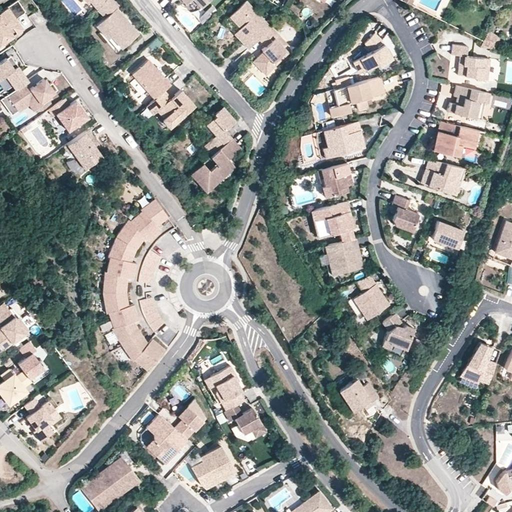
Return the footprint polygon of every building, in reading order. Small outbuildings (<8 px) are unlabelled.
[(0,41),(20,28),(14,18),(22,12),(23,10),(16,0),(14,0),(0,10),(0,41)] [(84,0),(87,2),(89,0),(97,9),(105,0),(84,0)] [(138,33),(116,8),(118,5),(112,0),(105,0),(97,9),(105,17),(95,25),(107,39),(111,35),(121,48),(138,33)] [(270,27),(246,1),(230,16),(240,27),(247,35),(241,41),(248,48),(258,38),(270,27)] [(364,43),(374,32),(365,24),(355,35),(364,43)] [(284,48),(288,45),(271,26),(270,27),(258,38),(265,46),(261,50),(263,52),(253,61),(265,75),(289,53),(284,48)] [(247,35),(240,27),(234,33),(241,41),(247,35)] [(494,48),(501,38),(489,30),(479,47),(494,48)] [(392,58),(381,38),(374,32),(364,43),(372,50),(367,52),(352,61),(358,72),(364,68),(365,70),(377,63),(379,66),(392,58)] [(154,51),(163,42),(156,35),(147,43),(154,51)] [(372,50),(364,43),(363,43),(361,46),(367,52),(372,50)] [(487,80),(490,58),(466,55),(468,45),(453,43),(451,54),(460,55),(458,74),(475,76),(475,78),(487,80)] [(26,79),(8,55),(0,60),(0,75),(3,74),(13,89),(23,81),(26,79)] [(170,84),(148,59),(131,73),(154,98),(163,90),(170,84)] [(354,83),(352,75),(334,79),(336,87),(354,83)] [(384,93),(380,76),(354,83),(336,87),(333,88),(338,105),(328,107),(330,116),(350,111),(348,103),(355,101),(357,109),(367,107),(366,105),(365,98),(370,97),(384,93)] [(51,97),(48,93),(55,88),(50,81),(47,84),(42,77),(28,88),(23,81),(13,89),(5,94),(17,111),(27,103),(32,110),(51,97)] [(488,91),(455,83),(453,93),(458,95),(457,102),(449,100),(446,109),(448,109),(456,111),(473,116),(477,99),(482,100),(485,101),(488,91)] [(194,105),(180,89),(170,98),(163,90),(154,98),(145,106),(152,114),(156,111),(162,105),(169,113),(163,119),(162,119),(169,127),(194,105)] [(17,111),(5,94),(0,98),(0,99),(11,115),(17,111)] [(86,116),(74,100),(68,104),(62,97),(47,108),(52,115),(55,113),(67,129),(86,116)] [(479,117),(482,100),(477,99),(473,116),(479,117)] [(169,113),(162,105),(156,111),(163,119),(169,113)] [(231,137),(224,129),(234,120),(222,106),(214,113),(216,115),(206,124),(215,135),(204,145),(212,154),(231,137)] [(456,111),(448,109),(446,121),(453,123),(456,111)] [(436,134),(433,149),(451,153),(454,142),(459,144),(463,144),(471,146),(475,129),(453,123),(446,121),(442,120),(439,130),(441,131),(440,135),(436,134)] [(325,158),(343,153),(342,150),(345,150),(346,153),(365,148),(358,121),(323,130),(327,147),(323,148),(325,158)] [(93,145),(97,142),(87,127),(65,143),(82,168),(100,155),(93,145)] [(327,147),(323,130),(317,132),(315,139),(320,159),(325,158),(323,148),(327,147)] [(228,159),(225,155),(237,144),(231,137),(212,154),(210,156),(216,164),(209,170),(202,163),(190,173),(206,191),(234,166),(228,159)] [(228,159),(241,148),(237,144),(225,155),(228,159)] [(460,166),(428,158),(424,168),(427,169),(425,175),(422,174),(419,183),(447,192),(452,178),(455,179),(460,166)] [(349,173),(346,163),(317,170),(319,177),(322,176),(324,186),(329,185),(331,195),(346,191),(345,185),(352,183),(350,178),(348,178),(346,173),(349,173)] [(452,178),(447,192),(454,195),(464,167),(460,166),(455,179),(452,178)] [(322,176),(319,177),(324,197),(331,195),(329,185),(324,186),(322,176)] [(408,200),(394,195),(390,204),(393,205),(395,206),(393,212),(391,219),(393,225),(399,227),(410,231),(411,231),(417,214),(404,209),(408,200)] [(431,204),(432,198),(425,196),(423,202),(431,204)] [(124,292),(126,277),(127,277),(133,279),(137,263),(129,261),(134,248),(143,235),(144,236),(148,240),(158,229),(154,226),(153,224),(163,214),(151,197),(137,208),(138,210),(128,221),(126,220),(115,238),(107,258),(109,258),(106,273),(104,273),(103,294),(107,315),(108,314),(113,329),(111,329),(122,348),(133,362),(134,360),(146,371),(153,361),(152,360),(154,358),(155,358),(163,349),(151,338),(146,344),(140,335),(139,335),(133,321),(139,319),(134,303),(128,306),(124,292)] [(438,209),(441,202),(435,200),(433,207),(438,209)] [(353,228),(347,201),(310,210),(312,220),(325,217),(329,234),(338,231),(352,228),(353,228)] [(461,217),(464,210),(457,208),(455,214),(461,217)] [(154,226),(164,216),(163,214),(153,224),(154,226)] [(461,229),(436,220),(430,238),(455,247),(461,229)] [(511,222),(505,220),(494,252),(511,258),(508,265),(510,265),(511,259),(511,222)] [(410,231),(399,227),(396,234),(408,238),(410,231)] [(354,238),(352,228),(338,231),(341,241),(354,238)] [(136,248),(144,236),(143,235),(134,248),(129,261),(131,262),(136,248)] [(363,267),(356,237),(354,238),(341,241),(324,245),(331,274),(363,267)] [(155,269),(158,263),(161,256),(150,249),(147,254),(145,258),(143,263),(142,266),(141,271),(140,276),(139,279),(139,282),(153,283),(154,276),(155,269)] [(370,275),(356,281),(363,291),(353,297),(363,311),(367,318),(389,304),(377,286),(375,288),(373,285),(376,283),(370,275)] [(161,317),(158,311),(155,305),(153,298),(140,300),(141,305),(143,310),(145,316),(147,321),(150,325),(152,328),(154,332),(165,323),(161,317)] [(0,305),(0,316),(0,317),(9,310),(3,303),(0,305)] [(19,317),(12,308),(9,310),(16,319),(19,317)] [(0,352),(29,330),(19,317),(16,319),(9,310),(0,317),(0,327),(2,330),(0,331),(0,352)] [(395,312),(383,321),(389,329),(388,330),(383,344),(391,347),(393,342),(404,346),(406,347),(414,326),(406,323),(403,325),(400,328),(397,324),(400,322),(401,320),(395,312)] [(21,317),(26,324),(32,320),(27,313),(21,317)] [(141,333),(134,321),(133,321),(140,335),(141,333)] [(148,342),(141,333),(140,335),(146,344),(148,342)] [(42,367),(31,353),(35,350),(29,341),(19,349),(25,357),(17,363),(23,371),(28,378),(42,367)] [(391,347),(383,344),(382,347),(401,354),(404,346),(393,342),(391,347)] [(488,382),(495,362),(487,359),(491,346),(479,342),(459,375),(461,376),(477,382),(478,379),(488,382)] [(241,390),(232,375),(234,374),(229,365),(210,377),(217,389),(215,394),(220,402),(226,410),(244,399),(239,391),(241,390)] [(15,377),(9,369),(0,376),(4,380),(0,383),(0,392),(8,403),(25,390),(23,387),(15,377)] [(28,378),(23,371),(15,377),(23,387),(31,381),(28,378)] [(338,389),(351,381),(346,372),(326,385),(331,393),(338,389)] [(477,382),(461,376),(459,381),(475,387),(477,382)] [(217,389),(210,377),(204,380),(218,404),(220,402),(215,394),(217,389)] [(378,396),(369,381),(361,386),(356,378),(351,381),(338,389),(352,411),(362,404),(370,399),(371,401),(378,396)] [(46,422),(58,413),(48,399),(39,406),(33,397),(23,405),(29,413),(25,416),(35,429),(33,431),(40,441),(53,431),(49,425),(46,422)] [(177,430),(183,436),(186,438),(205,418),(194,398),(177,416),(182,420),(174,428),(177,430)] [(365,408),(373,403),(371,401),(370,399),(362,404),(365,408)] [(240,410),(236,404),(224,411),(230,420),(234,418),(243,432),(251,427),(256,435),(256,434),(266,429),(252,407),(243,413),(239,415),(238,411),(240,410)] [(226,420),(221,412),(215,416),(220,424),(226,420)] [(49,425),(61,416),(58,413),(46,422),(49,425)] [(177,430),(174,428),(159,414),(146,427),(153,433),(153,439),(146,447),(164,463),(176,449),(169,443),(172,440),(170,438),(177,430)] [(243,432),(238,424),(231,427),(237,436),(251,441),(257,437),(256,434),(256,435),(251,427),(243,432)] [(170,438),(172,440),(176,444),(183,436),(177,430),(170,438)] [(235,472),(220,445),(200,457),(202,461),(191,467),(200,484),(218,474),(221,480),(235,472)] [(136,476),(121,457),(81,490),(96,509),(136,476)] [(511,472),(507,475),(505,470),(503,471),(496,480),(499,489),(511,485),(511,472)] [(221,480),(218,474),(200,484),(205,489),(221,480)] [(136,476),(96,509),(98,511),(99,511),(139,480),(136,476)] [(315,489),(310,483),(304,488),(309,494),(315,489)] [(325,511),(332,507),(318,489),(295,507),(298,511),(325,511)] [(473,511),(487,511),(491,508),(483,501),(473,511)]
